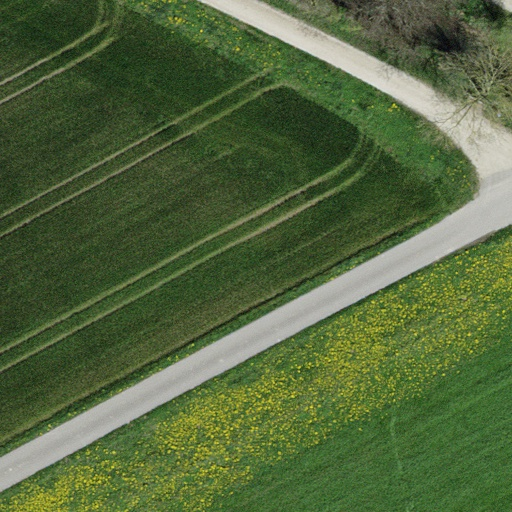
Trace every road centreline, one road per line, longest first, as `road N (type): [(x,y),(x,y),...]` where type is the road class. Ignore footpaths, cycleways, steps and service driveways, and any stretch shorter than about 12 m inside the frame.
road 1 (residential): [(0,486),(511,211)]
road 2 (track): [(211,0),(511,147)]
